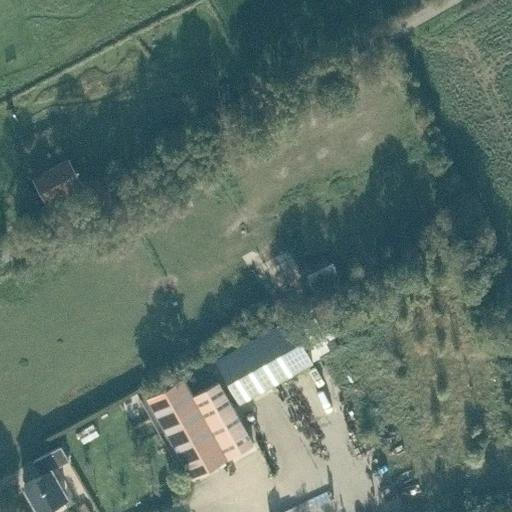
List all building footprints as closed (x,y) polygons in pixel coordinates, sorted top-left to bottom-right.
[(69,159),(32,179),(46,204),(83,184),(69,159)] [(333,261),(306,274),(310,281),(312,285),(321,280),(339,271),(333,261)] [(310,281),(286,293),(293,306),(302,302),(309,316),(322,309),(315,295),(326,289),(321,280),(312,285),(310,281)] [(216,359),(240,402),(339,345),(319,311),(298,324),(293,315),(216,359)] [(333,419),(342,415),(323,372),(313,376),(333,419)] [(219,380),(193,395),(183,377),(147,397),(192,477),(228,457),(254,443),(219,380)] [(119,398),(125,415),(141,408),(134,392),(119,398)] [(50,469),(68,458),(60,444),(33,460),(40,474),(24,483),(39,510),(65,495),(50,469)]
